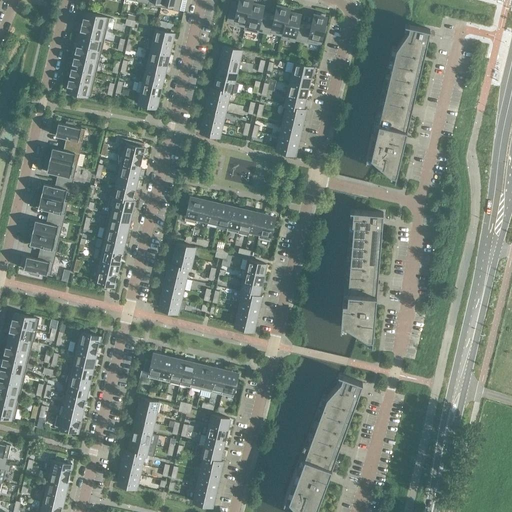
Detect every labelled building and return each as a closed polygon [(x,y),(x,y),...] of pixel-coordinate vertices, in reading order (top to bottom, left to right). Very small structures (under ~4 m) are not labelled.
[(162,0),(161,7),(179,11),(181,0),(162,0)] [(251,2),(252,3),(252,0),(238,0),(237,10),(230,8),(227,21),(234,22),(233,24),(245,27),(246,27),(251,2)] [(264,32),(267,20),(260,18),(264,5),(252,3),(251,2),(246,27),(245,27),(244,29),(257,32),(258,31),(264,32)] [(288,11),(289,11),(290,8),(277,5),(273,21),(267,20),(264,32),(270,34),(271,33),(283,35),(288,11)] [(301,41),(304,29),(297,27),(301,14),(289,11),(288,11),(283,35),(283,36),(284,34),(295,36),(294,40),(301,41)] [(109,17),(86,12),(85,17),(83,16),(81,23),(107,29),(109,17)] [(327,17),(314,14),(310,30),(304,29),(301,41),(307,43),(307,41),(320,44),(323,32),(325,32),(327,25),(325,25),(327,17)] [(104,40),(107,29),(81,23),(80,30),(82,30),(80,35),(104,40)] [(395,178),(422,60),(430,29),(410,24),(405,23),(405,24),(410,25),(408,30),(396,47),(392,46),(366,154),(367,154),(372,155),(372,156),(378,161),(390,172),(391,171),(395,172),(394,178),(395,178)] [(174,33),(156,29),(153,40),(171,44),(174,33)] [(101,51),(104,40),(80,35),(78,45),(76,45),(101,51)] [(169,54),(171,44),(153,40),(151,50),(169,54)] [(99,62),(101,51),(76,45),(75,52),(76,52),(75,56),(74,56),(73,56),(99,62)] [(239,60),(241,50),(241,49),(224,45),(221,56),(239,60)] [(169,54),(151,50),(147,49),(145,60),(166,65),(169,54)] [(96,73),(99,62),(73,56),(72,63),(74,64),(73,67),(71,67),(71,68),(96,73)] [(236,71),(239,60),(221,56),(219,67),(236,71)] [(164,75),(166,65),(145,60),(142,70),(164,75)] [(313,66),(295,62),(292,73),(310,77),(313,66)] [(234,81),(236,71),(219,67),(216,77),(234,81)] [(94,85),(96,73),(71,68),(69,74),(71,75),(70,78),(68,78),(68,79),(94,85)] [(161,86),(164,75),(142,70),(140,81),(144,82),(161,86)] [(307,88),(310,77),(292,73),(290,83),(307,88)] [(231,93),(234,81),(216,77),(214,87),(214,88),(229,91),(229,92),(231,93)] [(91,96),(94,85),(68,79),(67,85),(69,86),(67,91),(70,91),(91,96)] [(159,96),(161,86),(144,82),(141,92),(159,96)] [(305,98),(307,88),(290,83),(287,94),(305,98)] [(227,102),(229,92),(229,91),(214,88),(214,87),(211,86),(208,98),(227,102)] [(159,96),(141,92),(138,103),(156,107),(159,96)] [(303,108),(305,98),(287,94),(285,105),(287,106),(287,105),(302,109),(303,108)] [(225,112),(227,102),(208,98),(206,108),(225,112)] [(303,120),(306,109),(303,108),(302,109),(287,105),(287,106),(284,116),(303,120)] [(222,123),(225,112),(206,108),(204,119),(222,123)] [(300,130),(303,120),(284,116),(282,126),(300,130)] [(219,134),(222,123),(204,119),(201,130),(219,134)] [(85,129),(81,127),(74,126),(75,122),(66,120),(65,124),(58,122),(55,135),(66,138),(65,141),(68,142),(67,144),(81,147),(85,129)] [(298,141),(300,130),(282,126),(279,136),(298,141)] [(295,152),(298,141),(279,136),(277,147),(295,152)] [(142,158),(145,147),(126,143),(124,154),(142,158)] [(76,166),(81,147),(67,144),(66,150),(52,147),(49,159),(76,166)] [(139,169),(142,158),(124,154),(121,164),(139,169)] [(76,166),(49,159),(46,171),(60,175),(59,180),(72,184),(76,166)] [(137,179),(139,169),(121,164),(119,175),(137,179)] [(135,190),(137,179),(119,175),(116,185),(135,190)] [(71,190),(72,184),(59,180),(57,186),(44,183),(41,195),(68,202),(68,201),(64,200),(67,189),(71,190)] [(132,200),(135,190),(116,185),(113,184),(110,195),(116,197),(116,196),(132,200)] [(64,220),(68,202),(41,195),(38,208),(52,211),(50,217),(64,220)] [(131,211),(134,201),(134,200),(132,200),(116,196),(116,197),(113,207),(131,211)] [(197,218),(201,200),(190,198),(184,220),(196,223),(197,218)] [(207,220),(211,203),(201,200),(197,218),(207,220)] [(218,223),(222,205),(211,203),(207,220),(217,223),(218,223)] [(227,230),(232,208),(222,205),(218,223),(217,223),(216,228),(227,230)] [(129,222),(131,211),(113,207),(109,206),(107,217),(129,222)] [(237,233),(243,210),(232,208),(227,230),(237,233)] [(372,340),(378,274),(383,212),(353,209),(350,209),(350,210),(354,210),(354,214),(353,214),(352,222),(347,222),(342,290),(343,290),(341,321),(342,321),(342,320),(346,321),(360,330),(367,335),(372,335),(371,340),(372,340)] [(248,235),(249,230),(253,213),(243,210),(237,233),(248,235)] [(260,233),(264,215),(253,213),(249,230),(259,233),(260,233)] [(275,218),(264,215),(260,233),(259,233),(258,238),(269,240),(275,218)] [(59,238),(64,220),(50,217),(49,223),(35,219),(32,231),(59,238)] [(126,232),(129,222),(107,217),(104,227),(126,232)] [(124,243),(126,232),(104,227),(102,238),(124,243)] [(59,238),(32,231),(29,244),(43,247),(42,253),(55,256),(59,238)] [(121,253),(124,243),(102,238),(99,248),(121,253)] [(192,257),(195,246),(177,242),(175,253),(192,257)] [(119,264),(121,253),(99,248),(97,259),(119,264)] [(51,275),(55,256),(42,253),(40,259),(26,256),(23,268),(30,270),(30,274),(39,276),(40,272),(51,275)] [(190,269),(192,257),(175,253),(172,263),(172,264),(188,267),(188,268),(190,269)] [(117,274),(119,264),(97,259),(94,270),(98,271),(98,270),(117,274)] [(266,263),(248,259),(246,270),(263,274),(266,263)] [(185,278),(188,268),(188,267),(172,264),(172,263),(170,262),(167,274),(185,278)] [(114,285),(117,274),(98,270),(98,271),(96,281),(114,285)] [(261,285),(263,274),(246,270),(243,280),(261,285)] [(183,289),(185,278),(167,274),(164,284),(183,289)] [(258,295),(259,294),(261,285),(243,280),(241,292),(243,292),(243,291),(258,295)] [(180,299),(183,289),(164,284),(162,295),(180,299)] [(261,295),(259,294),(258,295),(243,291),(243,292),(240,302),(259,306),(261,295)] [(178,310),(180,299),(162,295),(159,306),(178,310)] [(256,317),(259,306),(240,302),(238,313),(256,317)] [(38,318),(34,317),(15,313),(14,318),(12,317),(10,324),(36,330),(38,318)] [(254,328),(256,317),(238,313),(235,324),(254,328)] [(33,341),(36,330),(10,324),(9,331),(11,331),(9,335),(33,341)] [(97,346),(100,335),(78,330),(75,341),(97,346)] [(30,352),(33,341),(9,335),(7,346),(5,345),(5,346),(30,352)] [(96,352),(97,346),(75,341),(73,352),(95,357),(95,356),(94,355),(95,352),(96,352)] [(28,363),(30,352),(5,346),(4,353),(5,353),(4,357),(3,356),(2,357),(28,363)] [(94,363),(95,357),(73,352),(70,362),(92,367),(93,366),(92,366),(93,363),(94,363)] [(158,379),(164,357),(153,354),(147,377),(158,379)] [(0,368),(25,374),(28,363),(2,357),(1,364),(3,364),(2,368),(0,367),(0,368)] [(169,382),(174,359),(164,357),(158,379),(169,382)] [(180,384),(181,379),(185,362),(174,359),(169,382),(180,384)] [(91,373),(92,367),(70,362),(68,373),(90,378),(90,377),(89,376),(90,373),(91,373)] [(190,387),(195,364),(185,362),(181,379),(191,382),(190,386),(190,387)] [(201,389),(206,367),(195,364),(190,387),(201,389)] [(211,392),(216,369),(206,367),(201,389),(211,392)] [(0,379),(22,385),(25,374),(0,368),(0,375),(0,379)] [(222,394),(227,372),(216,369),(211,392),(222,394)] [(232,397),(238,374),(227,372),(222,394),(232,397)] [(89,384),(90,378),(68,373),(65,383),(87,388),(88,387),(87,387),(88,384),(89,384)] [(314,511),(340,443),(362,382),(343,375),(339,373),(338,374),(343,376),(341,380),(327,396),(322,394),(285,496),(286,496),(290,498),(295,504),(302,511),(314,511)] [(0,391),(20,396),(22,385),(0,379),(0,391)] [(86,394),(87,388),(65,383),(65,384),(69,385),(67,395),(85,399),(85,398),(84,397),(85,394),(86,394)] [(0,403),(17,407),(20,396),(0,391),(0,403)] [(84,405),(85,399),(67,395),(64,405),(82,409),(83,408),(82,408),(83,405),(84,405)] [(141,397),(138,408),(156,412),(158,401),(141,397)] [(0,415),(14,419),(17,407),(0,403),(0,415)] [(81,415),(82,409),(64,405),(62,416),(80,420),(80,419),(79,418),(80,415),(81,415)] [(153,422),(156,412),(138,408),(136,418),(153,422)] [(229,418),(212,413),(209,424),(227,429),(229,418)] [(80,420),(62,416),(57,415),(54,426),(77,431),(80,420)] [(151,433),(153,422),(136,418),(133,429),(151,433)] [(224,439),(227,429),(209,424),(207,435),(224,439)] [(148,443),(151,433),(133,429),(131,439),(148,443)] [(222,450),(224,439),(207,435),(204,445),(222,450)] [(0,461),(6,463),(10,445),(0,442),(0,440),(0,438),(0,461)] [(146,455),(148,443),(131,439),(129,449),(128,450),(144,453),(144,454),(146,455)] [(219,460),(220,459),(222,450),(204,445),(202,457),(204,457),(204,456),(219,460)] [(141,464),(144,454),(144,453),(128,450),(129,449),(126,448),(123,460),(141,464)] [(223,460),(220,459),(219,460),(204,456),(204,457),(201,467),(220,471),(223,460)] [(72,463),(50,458),(47,469),(69,474),(72,463)] [(139,474),(141,464),(123,460),(120,470),(139,474)] [(11,465),(6,463),(0,461),(0,481),(2,481),(3,482),(6,470),(9,470),(11,465)] [(217,482),(220,471),(201,467),(199,477),(217,482)] [(68,481),(69,474),(47,469),(47,470),(51,470),(49,480),(45,479),(45,480),(67,485),(67,484),(66,483),(67,481),(68,481)] [(136,485),(139,474),(120,470),(118,481),(136,485)] [(217,483),(217,482),(199,477),(196,488),(215,492),(217,483)] [(65,491),(67,485),(45,480),(42,490),(64,495),(65,494),(64,494),(65,491)] [(212,503),(215,492),(196,488),(194,499),(212,503)] [(63,501),(64,495),(42,490),(42,491),(46,492),(44,501),(40,500),(40,501),(62,506),(62,505),(61,504),(62,501),(63,501)] [(60,511),(62,506),(40,501),(37,511),(35,511),(39,511),(59,511),(60,511)]
